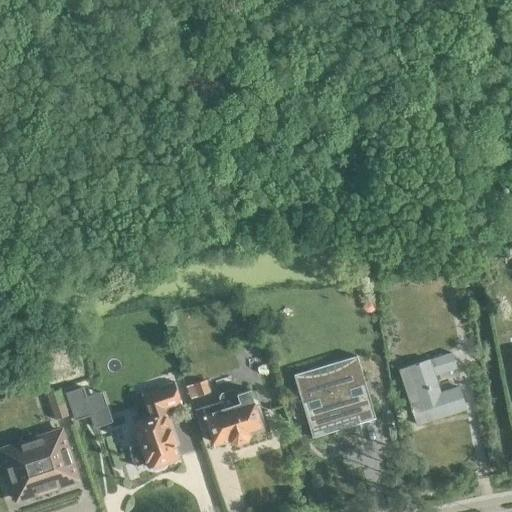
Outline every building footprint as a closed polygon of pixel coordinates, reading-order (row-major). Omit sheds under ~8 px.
[(243,348),(249,363),(264,358),(259,343),(243,348)] [(437,375),(455,370),(450,354),(410,366),(400,370),(411,403),(417,423),(468,408),(462,388),(443,394),(437,375)] [(356,356),(355,356),(341,365),(326,371),(311,374),(295,374),(293,375),(300,399),(303,402),(307,403),(309,409),(306,412),(305,416),(310,433),(356,419),(358,424),(375,419),(368,396),(366,394),(362,394),(360,386),(363,384),(364,380),(356,356)] [(103,380),(108,397),(133,389),(127,372),(103,380)] [(210,391),(206,378),(193,383),(197,396),(210,391)] [(166,461),(180,457),(176,443),(178,443),(167,408),(182,403),(175,383),(143,393),(150,417),(135,422),(141,442),(131,445),(137,465),(147,462),(149,468),(154,467),(155,468),(164,465),(166,461)] [(47,394),(55,420),(69,415),(60,389),(47,394)] [(250,389),(237,394),(237,392),(233,390),(222,393),(220,398),(221,401),(195,410),(201,428),(208,430),(210,429),(214,441),(220,443),(229,440),(235,443),(249,439),(251,432),(264,427),(267,423),(266,420),(260,416),(258,409),(260,405),(258,400),(252,398),(250,389)] [(60,431),(0,450),(16,500),(77,480),(60,431)]
